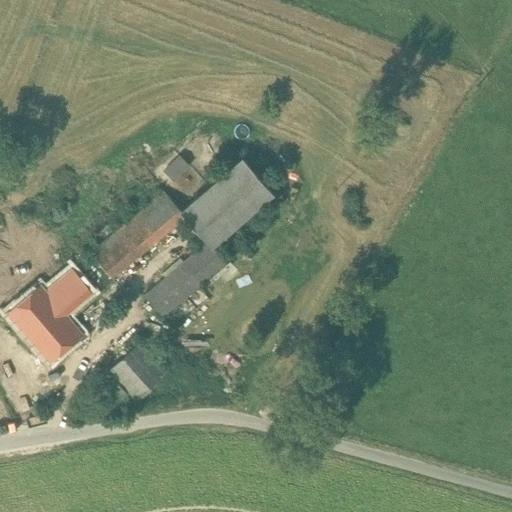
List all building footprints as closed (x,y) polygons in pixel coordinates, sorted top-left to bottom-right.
[(178,152),(164,168),(176,178),(189,162),(178,152)] [(242,157),(181,210),(184,214),(208,241),(211,245),(272,192),(242,157)] [(164,190),(103,242),(123,266),(184,214),(181,210),(164,190)] [(208,241),(184,262),(202,283),(226,263),(211,245),(208,241)] [(123,266),(103,242),(91,253),(111,276),(123,266)] [(91,253),(44,292),(65,316),(111,276),(91,253)] [(184,262),(144,295),(162,317),(202,283),(184,262)] [(44,292),(39,285),(7,312),(49,361),(72,342),(81,334),(80,334),(65,316),(44,292)] [(92,338),(84,330),(80,334),(81,334),(72,342),(79,350),(92,338)] [(147,334),(98,380),(105,388),(101,392),(118,408),(134,401),(144,392),(175,364),(147,334)] [(70,391),(47,364),(31,377),(54,404),(70,391)] [(175,364),(144,392),(148,397),(198,388),(175,364)] [(98,380),(86,387),(94,414),(118,408),(101,392),(105,388),(98,380)]
